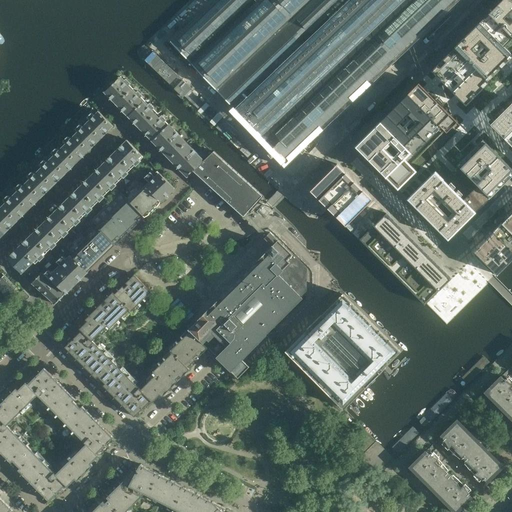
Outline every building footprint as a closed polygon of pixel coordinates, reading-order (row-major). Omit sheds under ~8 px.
[(284,161),(454,0),(214,0),(170,42),(284,161)] [(511,0),(502,0),(431,70),(466,106),(482,90),(489,83),(485,79),(511,53),(505,47),(511,39),(511,0)] [(503,45),(477,70),(485,79),(489,83),(482,90),(494,103),(507,115),(511,110),(511,35),(491,15),(485,22),(492,28),(489,31),(503,45)] [(117,105),(131,90),(128,87),(131,84),(126,79),(123,82),(119,78),(105,92),(117,105)] [(408,95),(355,147),(398,190),(416,172),(415,172),(451,137),(447,133),(458,123),(419,83),(407,94),(408,95)] [(129,117),(143,102),(140,99),(143,96),(138,91),(135,94),(131,90),(117,105),(129,117)] [(141,129),(155,115),(152,111),(155,108),(150,103),(147,106),(143,102),(129,117),(141,129)] [(511,102),(490,124),(511,146),(511,102)] [(113,126),(99,112),(95,115),(92,112),(87,117),(90,120),(87,124),(101,138),(113,126)] [(152,141),(167,126),(164,123),(167,120),(162,115),(159,118),(155,115),(141,129),(152,141)] [(101,138),(87,124),(83,127),(80,124),(75,129),(78,132),(75,135),(89,150),(101,138)] [(167,126),(152,141),(170,158),(186,142),(169,125),(167,126)] [(434,168),(405,197),(448,240),(511,176),(511,161),(484,134),(458,160),(459,162),(444,177),(434,168)] [(89,150),(75,135),(71,139),(68,136),(63,141),(66,144),(63,147),(77,162),(89,150)] [(142,155),(130,143),(127,140),(115,152),(129,167),(133,163),(136,166),(141,162),(138,159),(142,155)] [(204,160),(186,142),(170,158),(187,176),(193,171),(204,160)] [(77,162),(63,147),(59,151),(56,148),(52,152),(55,155),(51,159),(65,173),(77,162)] [(306,292),(306,269),(270,233),(268,235),(254,222),(246,214),(262,196),(213,151),(204,160),(193,171),(244,217),(251,225),(264,238),(272,246),(219,299),(208,309),(198,319),(198,320),(189,329),(190,331),(208,348),(238,378),(273,342),(268,337),(271,335),(268,332),(269,331),(271,333),(272,334),(280,342),(288,350),(287,351),(343,408),(345,407),(345,406),(364,387),(365,388),(380,373),(379,372),(398,352),(400,351),(398,350),(345,297),(344,296),(343,295),(291,347),(282,339),(272,328),(284,315),(289,310),(302,298),(301,297),(306,292)] [(129,167),(115,152),(103,164),(117,179),(121,175),(124,178),(129,174),(126,171),(129,167)] [(65,173),(51,159),(47,162),(44,159),(40,164),(43,167),(39,171),(53,185),(65,173)] [(117,179),(103,164),(91,176),(105,191),(109,187),(112,190),(117,185),(114,182),(117,179)] [(338,165),(311,191),(346,226),(373,200),(338,165)] [(53,185),(39,171),(35,174),(32,171),(28,176),(31,179),(27,182),(41,197),(53,185)] [(175,188),(172,186),(159,173),(156,177),(151,172),(147,176),(152,181),(146,186),(161,202),(175,188)] [(105,191),(91,176),(79,188),(94,202),(97,199),(100,202),(105,197),(102,194),(105,191)] [(41,197),(27,182),(23,186),(20,183),(16,188),(19,191),(15,194),(29,209),(41,197)] [(161,202),(146,186),(143,183),(131,191),(127,199),(145,217),(149,215),(150,212),(155,207),(158,206),(161,202)] [(94,202),(79,188),(67,200),(82,214),(85,210),(88,213),(93,209),(90,206),(94,202)] [(145,217),(127,199),(120,192),(92,220),(98,226),(116,245),(145,217)] [(29,209),(15,194),(12,198),(9,195),(4,199),(7,202),(3,206),(18,221),(29,209)] [(82,214),(67,200),(55,211),(70,226),(73,222),(76,225),(81,221),(78,218),(82,214)] [(18,221),(3,206),(0,209),(0,228),(5,233),(18,221)] [(70,226),(55,211),(44,223),(58,238),(61,234),(64,237),(69,232),(66,229),(70,226)] [(511,212),(472,252),(495,276),(511,259),(511,212)] [(386,217),(362,241),(426,305),(450,281),(386,217)] [(58,238),(44,223),(32,235),(46,249),(50,246),(53,249),(57,244),(54,241),(58,238)] [(88,272),(116,245),(98,226),(69,254),(69,255),(72,257),(88,272)] [(46,249),(32,235),(19,248),(33,262),(38,258),(41,261),(45,256),(42,253),(46,249)] [(11,255),(7,259),(22,274),(33,262),(19,248),(15,252),(14,252),(11,255)] [(88,272),(72,257),(68,261),(63,256),(57,262),(62,267),(58,270),(74,285),(83,277),(88,272)] [(74,285),(58,270),(53,275),(48,270),(45,273),(66,293),(74,285)] [(43,294),(54,283),(42,273),(32,283),(43,294)] [(132,311),(151,292),(134,274),(115,294),(132,311)] [(17,288),(11,282),(4,275),(0,279),(0,288),(8,297),(17,288)] [(55,304),(66,294),(54,283),(43,294),(55,304)] [(132,311),(115,294),(113,292),(93,312),(110,329),(112,331),(120,322),(118,320),(122,317),(124,319),(132,311)] [(128,376),(95,343),(110,329),(93,312),(81,323),(83,325),(72,337),(73,339),(65,347),(111,393),(128,376)] [(188,367),(208,348),(190,331),(171,350),(188,367)] [(170,389),(190,369),(188,367),(171,350),(163,358),(165,360),(161,364),(159,362),(151,370),(153,372),(170,389)] [(458,380),(466,388),(492,362),(484,354),(458,380)] [(67,391),(56,379),(44,368),(28,384),(26,382),(22,386),(21,384),(8,396),(25,413),(40,398),(50,408),(67,391)] [(158,401),(170,389),(153,372),(138,386),(128,376),(111,393),(134,417),(143,408),(145,410),(156,399),(158,401)] [(511,387),(511,385),(511,383),(502,377),(501,377),(485,392),(511,419),(511,387)] [(418,419),(426,427),(460,394),(452,386),(418,419)] [(90,414),(82,406),(67,391),(50,408),(73,431),(90,414)] [(43,461),(10,428),(25,413),(8,396),(0,404),(0,451),(26,478),(43,461)] [(105,446),(113,437),(90,414),(73,431),(83,441),(68,456),(85,473),(97,461),(95,459),(107,447),(105,446)] [(502,466),(486,450),(457,421),(441,436),(442,437),(449,449),(451,446),(477,472),(474,475),(486,482),(487,482),(502,466)] [(388,448),(396,456),(420,433),(412,425),(388,448)] [(462,487),(454,479),(436,461),(438,459),(426,452),(426,451),(410,467),(454,511),(456,511),(472,497),(471,497),(464,485),(462,487)] [(73,485),(85,473),(68,456),(53,471),(43,461),(26,478),(49,501),(57,493),(59,495),(71,483),(73,485)] [(147,496),(158,474),(140,464),(118,486),(136,503),(145,495),(147,496)] [(172,509),(184,486),(158,474),(147,496),(172,509)] [(95,511),(127,511),(136,503),(118,486),(107,497),(107,498),(103,501),(93,510),(95,511)] [(178,511),(201,511),(213,501),(184,486),(172,509),(178,511)] [(14,511),(3,500),(0,497),(0,511),(14,511)] [(233,511),(213,501),(201,511),(233,511)]
